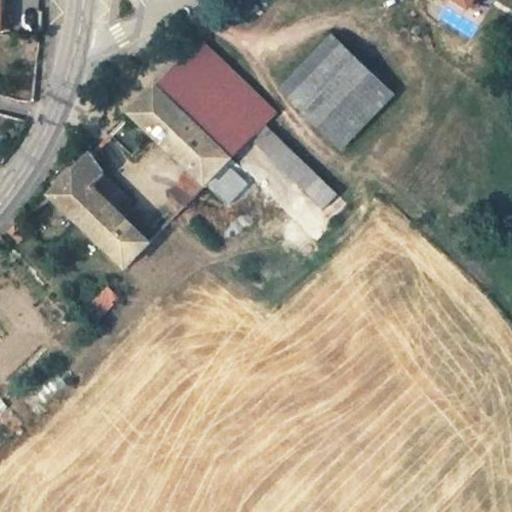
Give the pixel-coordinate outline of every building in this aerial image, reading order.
[(278,110),(205,36),(184,57),(259,130),(272,117),(278,110)] [(338,149),(391,92),(330,36),(279,93),(338,149)] [(233,157),(259,130),(184,57),(158,84),(233,157)] [(184,208),(233,157),(158,84),(112,132),(134,153),(153,132),(193,169),(171,194),(184,208)] [(323,169),(272,117),(259,130),(310,182),(323,169)] [(128,265),(151,241),(131,221),(111,203),(123,191),(112,180),(114,178),(110,175),(100,165),(92,153),(54,193),(128,265)] [(123,191),(111,203),(131,221),(141,210),(123,191)] [(23,244),(35,231),(26,222),(14,233),(23,244)]
